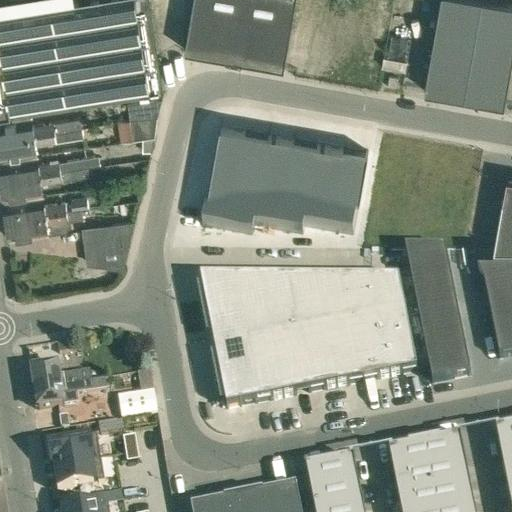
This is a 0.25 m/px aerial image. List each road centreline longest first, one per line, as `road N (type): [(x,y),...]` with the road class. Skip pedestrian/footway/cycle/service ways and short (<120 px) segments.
road 1 (residential): [(511,135),(207,88),(184,110),(152,238),(157,300)]
road 2 (residential): [(157,300),(180,424),(201,450),(239,454),(511,400)]
road 3 (residential): [(0,328),(157,300)]
road 4 (residential): [(22,511),(0,370)]
